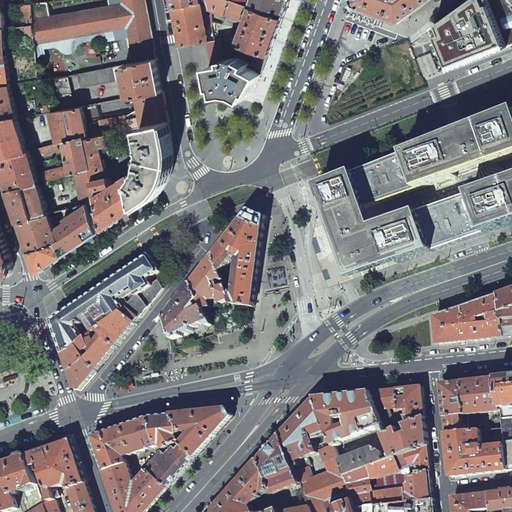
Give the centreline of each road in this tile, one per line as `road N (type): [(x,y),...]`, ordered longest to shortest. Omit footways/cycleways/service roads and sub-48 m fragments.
road 1 (residential): [(75,414),(97,397),(229,222),(214,180)]
road 2 (residential): [(511,67),(259,166)]
road 3 (residential): [(75,414),(296,374)]
road 4 (residential): [(214,180),(32,293)]
road 5 (residential): [(214,180),(185,153),(157,0)]
road 6 (residential): [(317,337),(290,209),(259,166)]
road 7 (residential): [(259,166),(329,0)]
road 8 (secondary): [(296,374),(181,511)]
road 9 (secondary): [(296,374),(418,291)]
road 10 (secondary): [(296,374),(431,363)]
road 11 (residential): [(32,293),(75,414)]
road 12 (residential): [(443,489),(431,363)]
